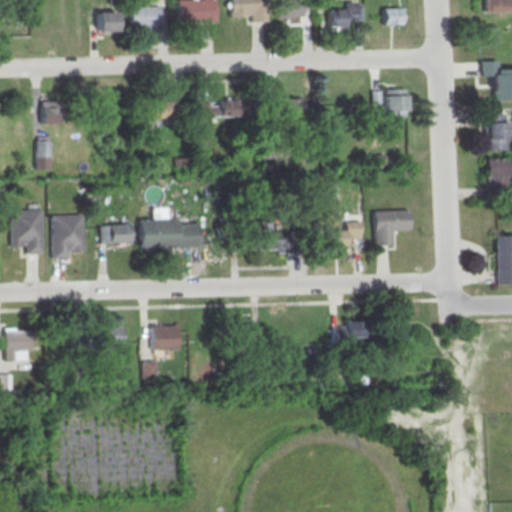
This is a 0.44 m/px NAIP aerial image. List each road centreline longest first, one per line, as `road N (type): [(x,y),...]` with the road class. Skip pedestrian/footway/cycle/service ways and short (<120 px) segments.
road 1 (residential): [(511,304),(465,306),(433,282),(0,292)]
road 2 (residential): [(437,58),(0,68)]
road 3 (residential): [(434,0),(450,292)]
